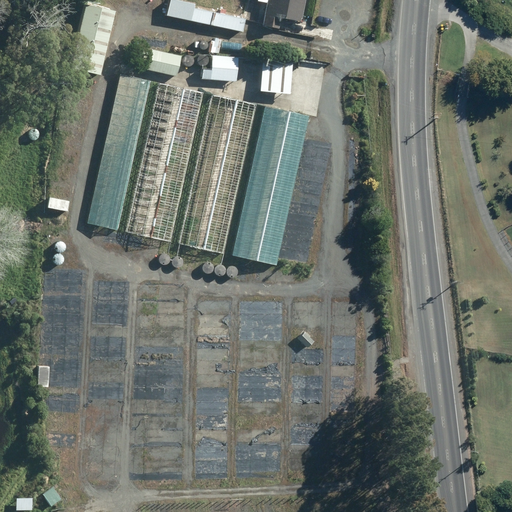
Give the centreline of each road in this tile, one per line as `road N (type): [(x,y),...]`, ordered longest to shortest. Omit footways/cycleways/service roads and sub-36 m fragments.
road 1 (primary): [(411,0),(414,165),(449,511)]
road 2 (unknown): [(363,374),(361,487),(127,498),(117,511)]
road 3 (unknown): [(333,276),(339,58)]
